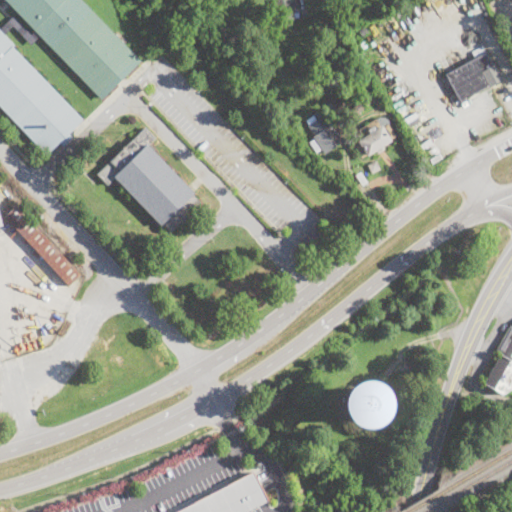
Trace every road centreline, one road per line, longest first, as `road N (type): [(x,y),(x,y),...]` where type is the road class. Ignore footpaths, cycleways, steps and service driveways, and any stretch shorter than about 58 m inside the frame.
road 1 (secondary): [(511,143),(432,192),(225,353),(144,399),(0,454)]
road 2 (secondary): [(0,490),(133,442),(214,400),(457,222),(511,192)]
road 3 (residential): [(0,147),(134,294),(214,400)]
road 4 (primary): [(415,511),(462,359),(511,263)]
